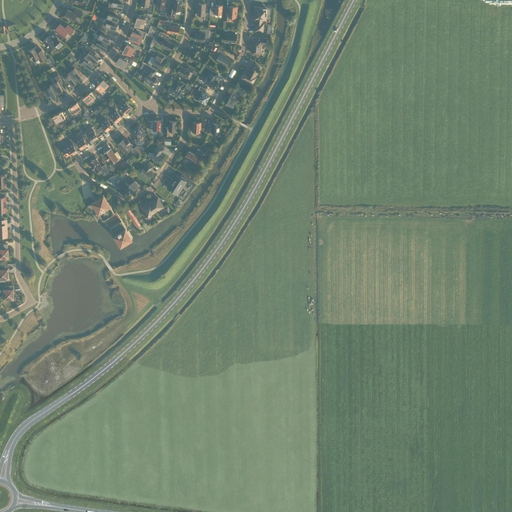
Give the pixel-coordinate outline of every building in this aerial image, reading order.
[(123,6),(124,0),(123,0),(113,0),(113,2),(110,1),(109,7),(108,7),(116,9),(117,5),(123,6)] [(150,0),(141,0),(141,1),(142,1),(141,4),(146,5),(145,9),(148,10),(148,12),(152,12),(153,4),(149,4),(150,0)] [(165,7),(165,0),(158,0),(157,7),(161,7),(160,15),(167,16),(168,8),(165,7)] [(170,8),(169,16),(175,17),(176,10),(181,11),(182,0),(174,0),(174,6),(171,5),(170,6),(170,8)] [(208,20),(208,13),(205,13),(206,4),(199,3),(198,8),(197,15),(205,15),(204,19),(208,20)] [(210,7),(210,14),(216,15),(216,14),(222,14),(223,5),(216,4),(216,8),(210,7)] [(224,20),(231,21),(232,17),(236,17),(236,14),(237,14),(238,10),(237,10),(237,6),(228,6),(228,10),(225,10),(224,20)] [(267,12),(267,9),(259,8),(260,7),(255,6),(255,11),(256,11),(255,19),(258,19),(257,23),(256,23),(255,31),(263,31),(264,23),(262,23),(262,19),(266,19),(266,16),(267,16),(268,12),(267,12)] [(68,9),(64,16),(74,21),(76,16),(80,18),(83,12),(75,8),(73,12),(72,11),(68,9)] [(108,15),(107,19),(118,23),(119,19),(118,19),(119,17),(113,15),(115,11),(106,9),(107,9),(105,14),(108,15)] [(138,17),(135,24),(143,27),(145,22),(150,24),(152,17),(145,15),(144,18),(138,17)] [(116,29),(118,23),(107,19),(108,20),(107,23),(104,22),(102,27),(101,27),(109,30),(110,27),(116,29)] [(169,25),(168,32),(175,33),(179,34),(180,27),(171,25),(172,22),(165,20),(165,24),(169,25)] [(59,33),(64,37),(67,32),(71,35),(74,29),(68,24),(66,28),(60,24),(61,23),(60,23),(55,30),(59,33)] [(100,35),(98,38),(108,44),(110,41),(109,40),(110,38),(105,35),(107,32),(99,28),(99,29),(97,34),(100,35)] [(141,38),(144,39),(147,32),(137,29),(136,32),(133,31),(130,38),(140,42),(141,38)] [(202,29),(202,33),(196,33),(195,37),(194,39),(195,39),(195,40),(205,41),(205,37),(209,37),(210,30),(202,29)] [(236,41),(237,41),(237,36),(237,34),(229,34),(229,31),(223,30),(223,33),(226,34),(225,41),(236,42),(236,41)] [(163,40),(161,45),(171,51),(175,44),(167,40),(169,36),(160,32),(157,38),(158,37),(163,40)] [(56,45),(59,48),(63,44),(57,38),(55,41),(50,36),(44,41),(51,49),(56,45)] [(252,53),(260,54),(261,44),(267,44),(268,38),(259,37),(259,41),(253,40),(253,46),(252,45),(252,48),(252,53)] [(105,50),(108,44),(98,38),(98,39),(99,39),(97,42),(94,41),(91,45),(98,50),(100,47),(105,50)] [(125,48),(123,51),(125,53),(125,52),(131,55),(134,50),(138,52),(141,47),(135,44),(133,47),(127,44),(125,48)] [(88,53),(85,56),(94,63),(97,60),(96,60),(97,58),(93,54),(95,51),(89,46),(88,47),(89,47),(85,51),(88,53)] [(186,57),(195,62),(199,55),(198,55),(201,50),(195,46),(192,52),(189,50),(186,57)] [(36,47),(28,51),(29,51),(31,54),(30,55),(31,58),(32,57),(34,60),(39,58),(41,61),(47,58),(42,50),(38,52),(36,47)] [(220,53),(216,60),(219,62),(219,63),(221,64),(223,65),(223,64),(226,66),(230,58),(230,59),(224,55),(225,52),(219,49),(217,52),(220,53)] [(153,63),(162,68),(165,62),(162,60),(164,55),(158,52),(155,57),(156,58),(153,63)] [(90,68),(94,63),(85,56),(86,57),(84,60),(81,57),(78,62),(77,62),(83,68),(86,65),(90,68)] [(125,60),(120,57),(116,63),(126,69),(128,65),(129,66),(130,64),(131,65),(134,61),(127,57),(125,60)] [(70,71),(78,80),(81,77),(80,77),(82,75),(78,71),(81,68),(75,62),(75,63),(71,66),(73,69),(70,71)] [(249,73),(244,71),(240,78),(252,84),(256,77),(255,77),(260,67),(253,64),(250,70),(251,70),(249,73)] [(177,72),(186,77),(190,71),(193,72),(194,69),(189,66),(187,69),(181,66),(177,72)] [(144,71),(141,76),(145,78),(144,78),(146,79),(145,81),(149,84),(150,81),(153,83),(157,77),(154,76),(156,71),(157,70),(151,67),(150,68),(148,72),(147,73),(144,71)] [(219,74),(212,70),(209,76),(205,83),(214,88),(218,81),(216,79),(219,74)] [(73,84),(78,80),(70,71),(68,73),(69,74),(68,75),(66,72),(62,75),(61,75),(66,82),(69,80),(73,84)] [(53,83),(58,94),(62,92),(61,90),(63,89),(60,84),(64,82),(59,75),(59,76),(54,79),(56,82),(53,83)] [(109,84),(104,79),(101,82),(100,81),(98,83),(99,84),(97,86),(98,87),(95,89),(102,96),(107,91),(104,89),(109,84)] [(171,84),(167,91),(171,93),(171,94),(174,95),(175,95),(178,96),(181,98),(184,92),(181,90),(181,89),(184,84),(178,81),(175,86),(171,84)] [(58,94),(53,83),(50,85),(51,86),(50,86),(48,83),(43,86),(47,95),(51,93),(53,97),(58,94)] [(202,103),(206,105),(208,101),(207,101),(210,96),(205,93),(207,89),(201,86),(197,92),(201,94),(197,100),(203,102),(202,103)] [(229,99),(227,102),(233,106),(235,102),(236,103),(239,99),(238,98),(240,94),(244,96),(246,92),(235,87),(231,95),(230,94),(228,98),(229,99)] [(89,92),(87,93),(87,94),(84,97),(89,103),(99,94),(95,90),(92,91),(89,93),(89,92)] [(96,102),(100,105),(105,100),(100,94),(97,96),(99,99),(96,102)] [(122,107),(119,110),(123,114),(126,112),(127,113),(128,111),(129,112),(131,109),(132,108),(125,101),(120,106),(122,107)] [(73,103),(70,105),(71,106),(69,107),(69,108),(67,110),(72,118),(76,115),(74,112),(81,108),(77,102),(73,104),(73,103)] [(58,113),(54,115),(57,122),(65,117),(67,121),(70,119),(66,110),(63,111),(60,112),(60,111),(57,112),(58,113)] [(122,117),(116,110),(111,114),(110,113),(107,115),(114,123),(117,121),(119,120),(123,117),(122,117)] [(103,125),(100,127),(105,132),(107,129),(108,130),(109,129),(110,129),(113,126),(113,125),(106,118),(101,123),(103,125)] [(154,129),(160,129),(160,132),(164,133),(164,123),(161,123),(161,120),(154,120),(154,121),(150,121),(149,127),(154,128),(154,129)] [(169,121),(169,127),(165,127),(165,135),(170,135),(170,131),(177,131),(177,124),(178,125),(178,120),(175,120),(175,121),(169,121)] [(202,122),(193,122),(193,126),(192,131),(193,131),(197,132),(197,135),(201,136),(201,135),(204,135),(205,128),(201,128),(202,122)] [(215,134),(217,135),(218,134),(219,134),(220,123),(213,123),(213,126),(208,126),(207,132),(212,133),(213,133),(214,134),(215,134)] [(93,130),(88,133),(93,141),(97,139),(97,138),(99,137),(98,136),(101,135),(97,129),(95,125),(91,128),(93,130)] [(137,139),(134,141),(140,147),(145,142),(140,137),(145,133),(142,129),(141,126),(139,126),(138,126),(138,127),(136,127),(136,128),(131,132),(137,139)] [(82,148),(86,146),(86,145),(88,144),(87,143),(90,142),(84,133),(81,135),(82,137),(77,140),(82,148)] [(72,143),(63,149),(66,153),(65,153),(67,157),(71,154),(72,155),(73,154),(73,155),(76,153),(76,152),(78,151),(77,150),(80,148),(72,137),(70,139),(72,143)] [(129,150),(132,147),(130,144),(131,143),(129,140),(127,141),(125,138),(118,145),(126,153),(126,152),(126,153),(127,153),(129,151),(129,150)] [(164,156),(161,154),(162,152),(165,149),(158,145),(155,150),(154,150),(150,157),(159,163),(164,156)] [(133,149),(138,154),(142,151),(137,146),(133,149)] [(204,151),(199,148),(195,153),(193,152),(193,151),(190,149),(185,156),(191,159),(191,160),(197,164),(203,155),(202,154),(204,151)] [(208,148),(205,153),(211,156),(216,151),(208,148)] [(110,150),(104,153),(111,163),(113,162),(113,161),(117,158),(118,160),(122,158),(117,151),(114,153),(111,149),(110,150)] [(101,169),(104,175),(110,171),(105,164),(102,166),(96,158),(90,162),(92,166),(94,169),(94,168),(96,172),(101,169)] [(145,166),(141,173),(149,179),(153,172),(151,170),(153,166),(148,163),(146,167),(145,166)] [(173,180),(168,188),(175,193),(176,191),(179,193),(182,188),(179,187),(181,184),(183,186),(186,181),(180,177),(175,174),(173,177),(174,178),(173,180)] [(116,184),(121,187),(123,188),(123,189),(128,191),(130,192),(131,191),(132,191),(137,188),(136,188),(139,186),(135,181),(130,184),(129,184),(124,181),(119,179),(116,184)] [(111,206),(110,206),(103,194),(96,199),(96,200),(88,205),(99,223),(105,219),(112,229),(123,247),(129,243),(128,241),(133,237),(128,230),(123,222),(117,211),(115,212),(111,206)] [(152,201),(146,204),(146,203),(142,206),(142,207),(144,210),(146,212),(145,217),(146,218),(150,219),(151,218),(152,213),(157,210),(158,211),(164,207),(159,198),(152,202),(152,201)] [(0,279),(0,281),(6,281),(6,278),(7,278),(7,274),(8,274),(8,265),(0,265),(0,279)] [(13,294),(14,294),(13,285),(4,285),(5,289),(3,289),(3,294),(3,298),(11,298),(13,298),(13,294)]
